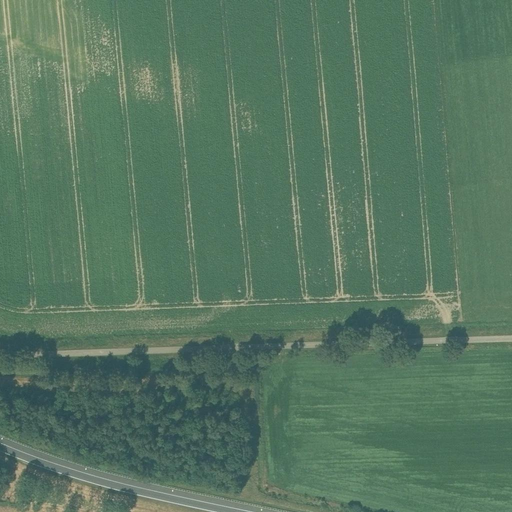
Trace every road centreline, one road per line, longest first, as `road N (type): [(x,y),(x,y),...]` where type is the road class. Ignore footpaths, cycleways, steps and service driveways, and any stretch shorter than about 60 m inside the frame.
road 1 (unclassified): [(0,351),(511,338)]
road 2 (motorway): [(230,511),(0,448)]
